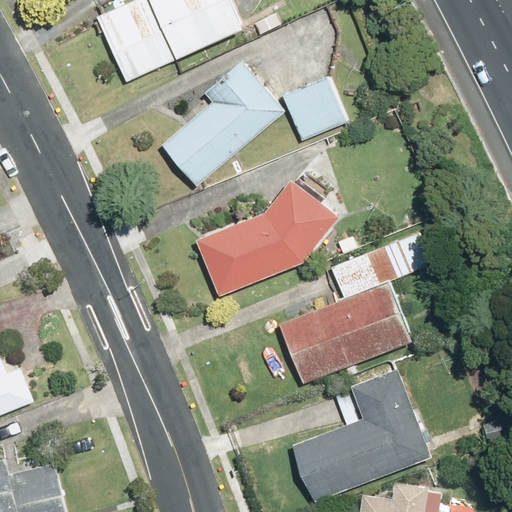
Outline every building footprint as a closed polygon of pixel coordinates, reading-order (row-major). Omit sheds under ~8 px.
[(129,0),(104,12),(134,76),(256,19),(247,0),(129,0)] [(171,137),(206,178),(297,101),(255,51),(217,84),(224,93),(171,137)] [(339,67),(292,85),(310,130),(356,112),(339,67)] [(206,231),(228,288),(314,255),(352,208),(305,170),(277,204),(206,231)] [(334,258),(346,290),(392,273),(436,256),(423,224),(334,258)] [(288,316),(312,376),(424,333),(400,273),(288,316)] [(0,410),(42,394),(29,361),(14,367),(2,337),(0,338),(0,410)] [(301,436),(323,494),(443,448),(407,357),(361,375),(374,408),(301,436)] [(0,452),(0,511),(76,511),(66,457),(23,465),(19,448),(0,452)] [(433,511),(437,487),(404,482),(402,498),(371,494),(368,511),(433,511)]
